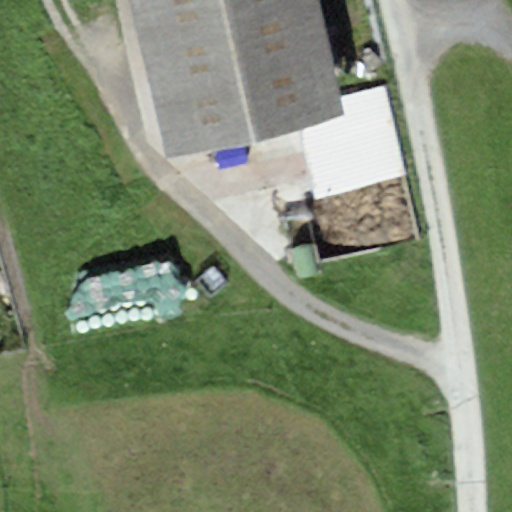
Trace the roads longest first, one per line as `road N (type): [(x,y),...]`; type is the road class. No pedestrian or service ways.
road 1 (track): [(469,385),(361,346),(174,193),(46,0)]
road 2 (track): [(473,511),(469,385),(393,0)]
